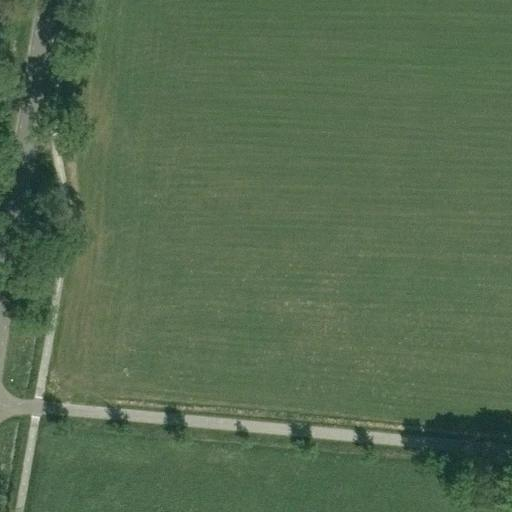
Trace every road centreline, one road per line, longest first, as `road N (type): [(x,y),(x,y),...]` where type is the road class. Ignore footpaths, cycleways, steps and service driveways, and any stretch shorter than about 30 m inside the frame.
road 1 (unclassified): [(511,450),(0,403)]
road 2 (tertiary): [(0,271),(39,0)]
